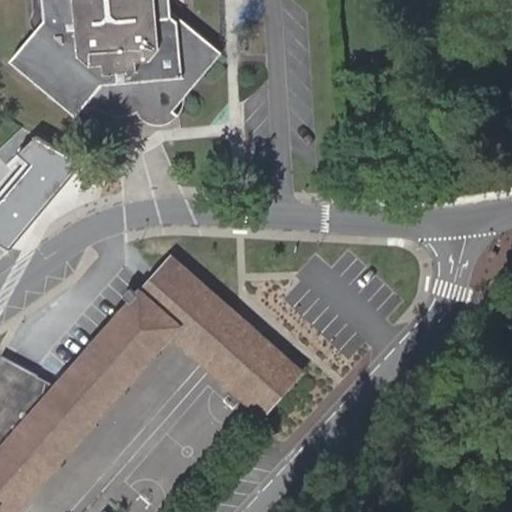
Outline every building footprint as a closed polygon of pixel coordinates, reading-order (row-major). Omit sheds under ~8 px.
[(222,54),(201,36),(181,38),(178,20),(174,17),(158,19),(156,0),(44,0),(46,18),(46,22),(36,33),(13,59),(77,115),(88,105),(122,115),(138,111),(146,117),(156,122),(166,121),(176,118),(183,109),(187,97),(222,54)] [(44,0),(33,0),(36,33),(46,22),(46,18),(44,0)] [(156,0),(158,19),(174,17),(171,0),(156,0)] [(181,38),(201,36),(182,20),(178,20),(181,38)] [(82,164),(35,137),(17,154),(31,166),(0,200),(0,245),(9,250),(82,164)] [(0,505),(4,509),(7,511),(15,511),(172,334),(209,292),(172,258),(60,385),(4,357),(0,364),(0,505)] [(303,374),(209,292),(172,334),(262,415),(264,417),(303,374)]
